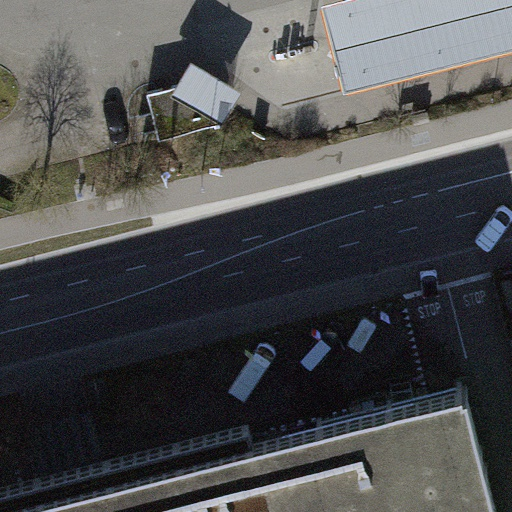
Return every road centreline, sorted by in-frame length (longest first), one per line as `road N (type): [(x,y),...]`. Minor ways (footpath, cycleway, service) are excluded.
road 1 (secondary): [(511,191),(0,324)]
road 2 (unknown): [(467,203),(511,361)]
